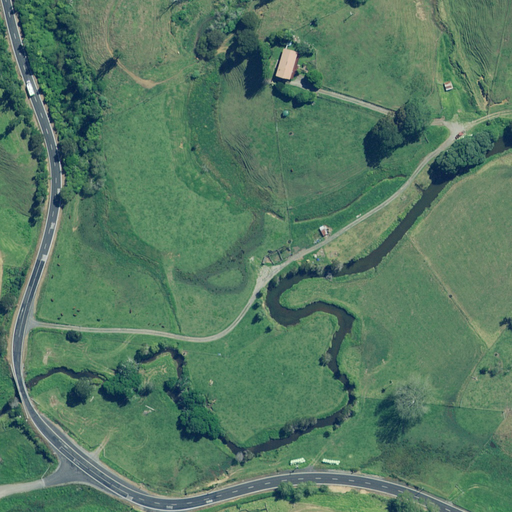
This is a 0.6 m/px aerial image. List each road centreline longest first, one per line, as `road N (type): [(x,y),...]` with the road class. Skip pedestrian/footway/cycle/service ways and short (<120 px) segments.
road 1 (primary): [(448,511),(386,488),(318,478),(184,504),(147,501),(87,468),(42,427),(18,377),(17,345),(48,233),(54,166),(3,0)]
road 2 (track): [(511,101),(461,123),(406,184),(272,272),(226,331),(200,340),(22,320)]
